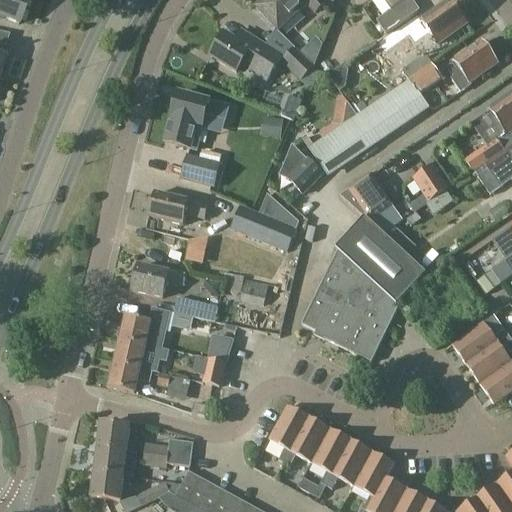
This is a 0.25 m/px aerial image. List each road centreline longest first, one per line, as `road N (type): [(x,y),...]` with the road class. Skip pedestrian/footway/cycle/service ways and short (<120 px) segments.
road 1 (residential): [(67,398),(148,64),(181,0)]
road 2 (secondary): [(0,336),(152,0)]
road 3 (secondary): [(114,0),(0,253)]
road 4 (residential): [(70,0),(0,200)]
road 5 (residential): [(217,435),(242,424),(272,378),(370,428)]
road 6 (residential): [(468,430),(468,407),(441,367),(426,360),(403,369),(370,428)]
road 7 (residential): [(67,398),(217,435)]
